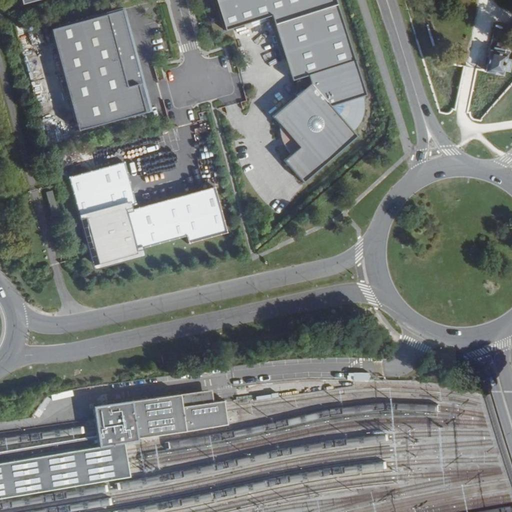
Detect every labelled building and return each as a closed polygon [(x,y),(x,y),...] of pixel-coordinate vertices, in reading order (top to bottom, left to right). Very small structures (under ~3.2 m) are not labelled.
[(335,0),(214,0),(225,31),(271,17),(291,81),(308,76),(310,84),(274,116),(285,127),(286,126),(303,145),(284,161),(304,184),(358,136),(354,133),(354,132),(356,131),(358,129),(359,127),(360,125),(361,123),(363,121),(363,119),(364,116),(365,114),(365,112),(365,110),(365,107),(365,105),(365,103),(365,100),(364,98),(364,97),(367,96),(335,0)] [(117,11),(102,15),(104,23),(119,19),(117,11)] [(102,15),(50,29),(77,131),(145,112),(119,19),(104,23),(102,15)] [(490,51),(486,71),(504,75),(505,70),(510,71),(511,63),(511,62),(511,60),(507,60),(508,55),(504,54),(505,51),(494,49),(494,52),(490,51)] [(124,162),(68,177),(91,262),(186,236),(188,243),(219,235),(207,189),(136,208),(124,162)] [(0,494),(124,474),(123,466),(121,452),(118,439),(222,421),(220,409),(219,398),(209,399),(206,386),(87,402),(91,428),(93,443),(0,458),(0,494)]
